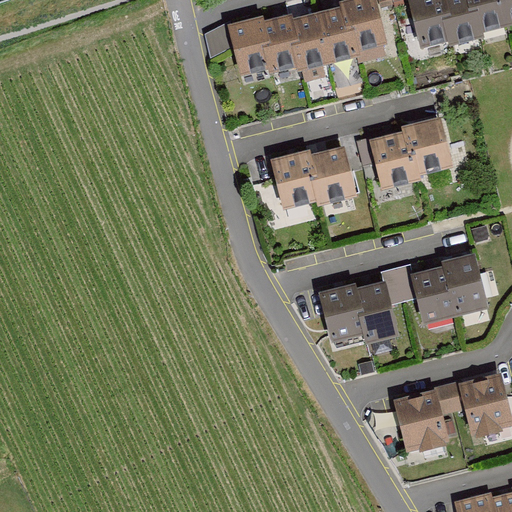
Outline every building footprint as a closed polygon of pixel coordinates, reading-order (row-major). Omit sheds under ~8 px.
[(265,22),(234,31),(250,86),(278,78),(280,83),(306,76),(308,84),(332,78),(331,72),(361,63),(360,59),(392,50),(377,0),(370,0),(347,7),(348,10),(297,24),(296,19),(267,27),(265,22)] [(511,0),(417,0),(413,1),(425,50),(507,30),(511,29),(511,0)] [(451,133),(380,152),(392,195),(463,176),(451,133)] [(285,170),(285,171),(295,220),(363,206),(353,157),(285,170)] [(482,268),(422,285),(436,334),(495,317),(482,268)] [(405,346),(394,294),(364,300),(363,296),(329,304),(340,355),(374,347),(375,353),(405,346)] [(511,385),(471,396),(483,446),(511,439),(511,385)] [(457,452),(444,402),(406,411),(419,462),(457,452)] [(511,511),(511,497),(464,510),(464,511),(511,511)]
